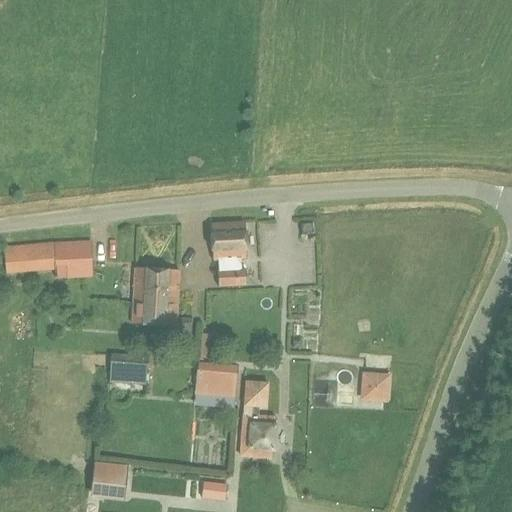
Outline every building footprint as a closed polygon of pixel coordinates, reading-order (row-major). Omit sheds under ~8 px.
[(218,271),(216,271),(217,286),(246,284),(245,269),(241,269),(240,258),(246,258),(243,222),(209,224),(212,260),(217,259),(218,271)] [(90,243),(54,244),(36,245),(38,265),(55,264),(56,278),(92,276),(90,243)] [(176,326),(179,270),(134,268),(132,324),(176,326)] [(202,328),(202,356),(213,356),(214,328),(202,328)] [(145,384),(147,357),(111,355),(109,381),(145,384)] [(234,367),(197,364),(195,392),(230,395),(229,410),(234,411),(236,394),(232,394),(234,367)] [(362,399),(375,388),(364,375),(362,399)] [(253,415),(260,415),(260,407),(265,407),(266,385),(246,383),(244,405),(254,406),(253,415)] [(244,414),(241,455),(274,457),(276,417),(260,415),(253,415),(244,414)] [(127,468),(94,464),(91,492),(124,496),(127,468)] [(203,483),(201,499),(224,501),(226,486),(203,483)]
